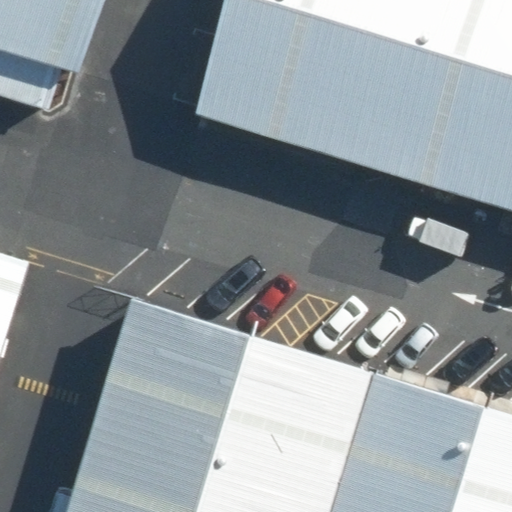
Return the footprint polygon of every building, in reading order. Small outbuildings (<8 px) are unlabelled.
[(0,0),(0,58),(67,79),(91,0),(0,0)] [(511,212),(511,0),(241,0),(205,118),(511,212)] [(0,334),(21,264),(0,258),(0,334)] [(142,301),(77,511),(341,511),(383,375),(142,301)] [(511,511),(511,413),(383,375),(341,511),(511,511)]
